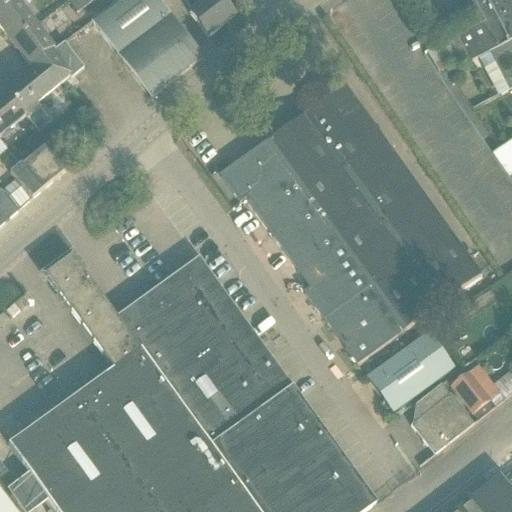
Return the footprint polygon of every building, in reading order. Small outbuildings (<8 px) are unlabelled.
[(0,0),(0,18),(18,5),(14,0),(0,0)] [(78,15),(97,0),(74,0),(69,4),(78,15)] [(202,60),(155,0),(123,0),(91,25),(149,101),(202,60)] [(189,16),(195,24),(207,40),(224,28),(221,25),(231,17),(233,21),(234,20),(219,0),(186,0),(184,2),(192,13),(189,16)] [(511,0),(353,0),(351,3),(385,44),(404,31),(419,16),(438,0),(445,0),(491,53),(511,42),(511,0)] [(0,30),(12,47),(36,29),(18,5),(0,18),(0,30)] [(444,20),(434,26),(438,33),(448,27),(444,20)] [(448,27),(438,33),(442,40),(452,34),(448,27)] [(30,71),(54,52),(36,29),(12,47),(30,71)] [(452,34),(442,40),(445,47),(456,41),(452,34)] [(456,41),(445,47),(449,54),(460,48),(456,41)] [(511,42),(477,60),(497,98),(511,90),(511,42)] [(70,82),(84,71),(64,45),(54,52),(30,71),(34,75),(31,77),(36,83),(45,75),(57,89),(69,80),(70,82)] [(466,58),(455,64),(459,71),(470,65),(466,58)] [(438,74),(432,79),(436,86),(438,89),(445,84),(438,74)] [(36,107),(57,89),(45,75),(36,83),(31,77),(7,97),(25,119),(37,135),(50,124),(36,107)] [(432,79),(422,86),(426,93),(436,86),(432,79)] [(445,84),(438,89),(441,92),(445,99),(452,94),(445,84)] [(436,86),(426,93),(431,99),(441,92),(438,89),(436,86)] [(481,279),(356,105),(344,89),(220,179),(239,206),(245,201),(310,291),(304,296),(356,369),(373,357),(481,279)] [(441,92),(431,99),(436,106),(445,99),(441,92)] [(452,94),(445,99),(450,105),(452,108),(459,104),(452,94)] [(0,140),(25,119),(7,97),(0,102),(0,140)] [(445,99),(436,106),(440,112),(450,105),(445,99)] [(459,104),(452,108),(455,112),(459,118),(466,114),(459,104)] [(450,105),(440,112),(445,119),(455,112),(452,108),(450,105)] [(455,112),(445,119),(450,125),(459,118),(455,112)] [(466,114),(459,118),(464,125),(466,128),(473,123),(466,114)] [(459,118),(450,125),(454,132),(464,125),(459,118)] [(473,123),(466,128),(469,131),(473,138),(480,133),(473,123)] [(464,125),(454,132),(459,138),(469,131),(466,128),(464,125)] [(469,131),(459,138),(463,145),(473,138),(469,131)] [(511,177),(511,143),(493,157),(508,180),(511,177)] [(21,170),(41,194),(68,172),(48,147),(21,170)] [(41,194),(21,170),(20,168),(9,177),(31,203),(41,194)] [(1,193),(0,194),(0,229),(6,224),(18,214),(1,193)] [(8,268),(14,277),(41,258),(34,250),(8,268)] [(113,373),(139,354),(116,321),(72,259),(45,279),(113,373)] [(213,452),(294,394),(198,261),(116,321),(139,354),(140,353),(212,453),(213,452)] [(391,363),(375,375),(401,410),(417,399),(433,387),(453,372),(428,336),(407,351),(391,363)] [(8,449),(53,511),(256,511),(213,452),(212,453),(140,353),(139,354),(113,373),(8,449)] [(501,356),(490,363),(501,379),(511,372),(501,356)] [(490,403),(468,375),(449,390),(471,418),(490,403)] [(434,459),(473,427),(450,397),(449,398),(440,388),(414,409),(423,419),(410,429),(434,459)] [(256,511),(367,511),(376,506),(294,394),(213,452),(256,511)] [(511,511),(511,495),(499,479),(456,511),(511,511)] [(0,511),(9,511),(0,500),(0,511)]
